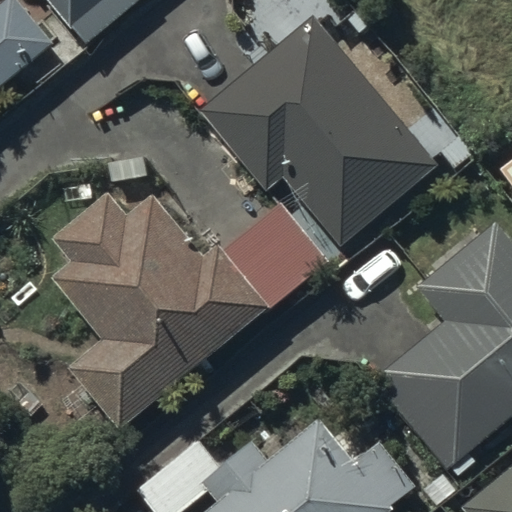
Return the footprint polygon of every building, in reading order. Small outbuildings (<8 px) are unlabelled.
[(0,87),(58,39),(25,0),(3,0),(0,3),(0,87)] [(54,0),(88,41),(139,0),(54,0)] [(436,162),(316,14),(204,105),(269,186),(287,171),(341,239),(436,162)] [(122,427),(327,261),(279,202),(221,249),(217,243),(204,254),(156,195),(130,215),(109,189),(53,234),(72,257),(55,271),(108,337),(72,366),(122,427)] [(511,415),(511,240),(496,220),(416,286),(445,320),(374,379),(447,468),(451,465),(458,474),(475,459),(469,451),(511,415)] [(387,511),(396,505),(393,501),(415,482),(364,419),(339,439),(319,415),(269,456),(255,439),(223,466),(201,439),(139,489),(156,511),(179,511),(209,488),(219,500),(205,511),(387,511)] [(511,511),(511,462),(461,504),(467,511),(511,511)]
